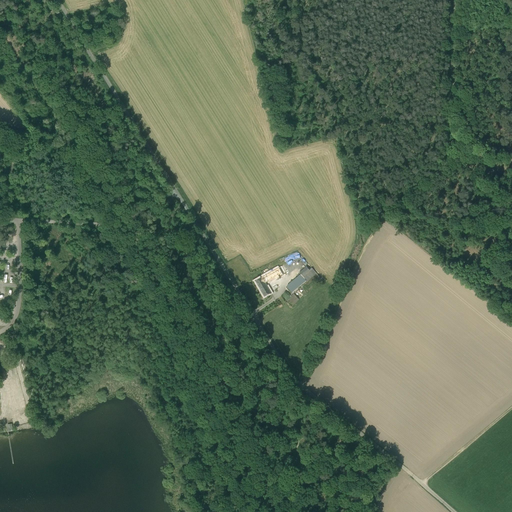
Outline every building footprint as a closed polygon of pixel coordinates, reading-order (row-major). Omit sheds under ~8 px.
[(265,276),(262,277),(266,284),(274,280),(276,279),(280,277),(279,277),(286,274),(282,266),(266,275),(265,276)] [(312,268),(309,270),(307,267),(299,273),(301,274),(287,286),(292,292),(306,280),(307,282),(316,273),(312,268)] [(307,282),(301,287),(306,292),(321,278),(316,273),(307,282)] [(262,277),(255,281),(264,297),(271,293),(266,284),(262,277)] [(299,299),(294,294),(286,301),(291,306),(299,299)]
